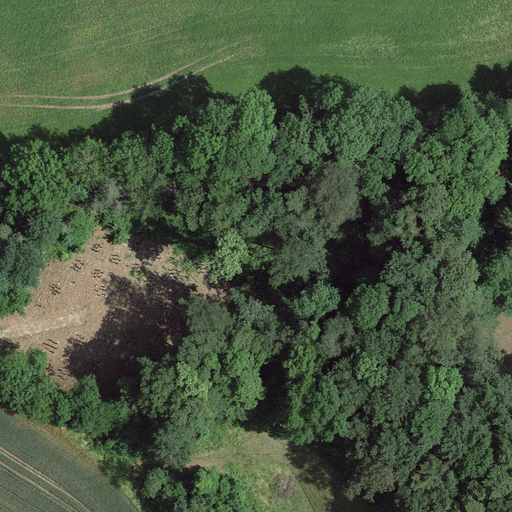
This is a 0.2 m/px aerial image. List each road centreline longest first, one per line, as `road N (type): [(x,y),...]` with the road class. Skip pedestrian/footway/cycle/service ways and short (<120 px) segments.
road 1 (track): [(511,181),(420,172),(0,200)]
road 2 (track): [(511,121),(333,167),(311,180)]
